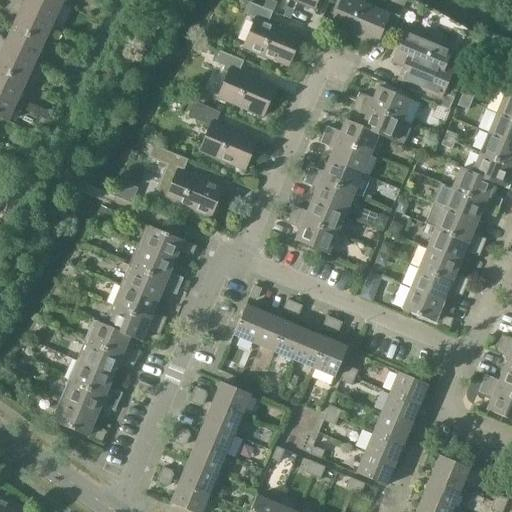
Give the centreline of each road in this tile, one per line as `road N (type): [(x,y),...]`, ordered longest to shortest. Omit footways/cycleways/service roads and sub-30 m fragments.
road 1 (residential): [(114,511),(223,265),(239,257)]
road 2 (residential): [(465,354),(239,257)]
road 3 (residential): [(239,257),(325,62),(353,73)]
road 4 (residential): [(112,511),(0,436)]
